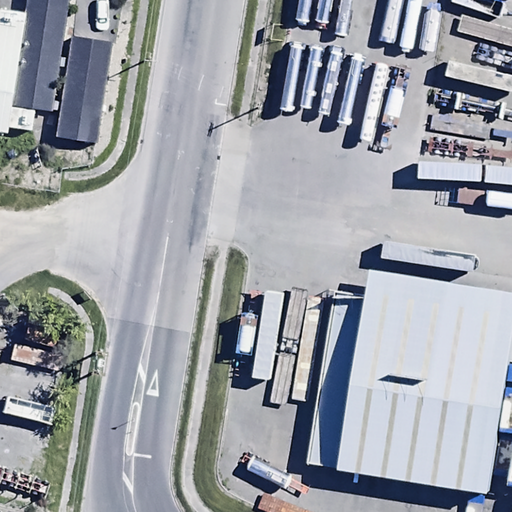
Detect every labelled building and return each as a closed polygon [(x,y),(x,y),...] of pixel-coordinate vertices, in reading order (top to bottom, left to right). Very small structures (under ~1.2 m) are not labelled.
[(69,0),(29,0),(11,133),(50,139),(69,0)] [(505,1),(498,0),(453,0),(447,32),(496,42),(505,1)] [(115,39),(77,34),(64,135),(102,140),(115,39)] [(15,51),(0,48),(0,130),(2,131),(15,51)] [(511,341),(511,282),(357,253),(319,453),(485,484),(511,341)]
